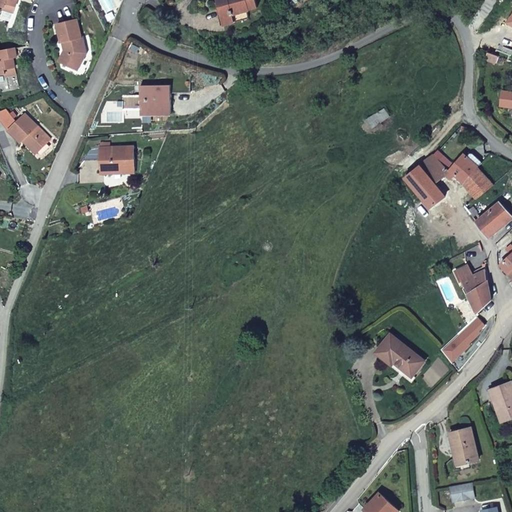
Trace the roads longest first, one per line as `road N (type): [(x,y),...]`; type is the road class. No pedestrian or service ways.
road 1 (residential): [(511,153),(478,128),(466,106),(467,44),(457,21),(439,10),(326,60),(248,71),(184,58),(125,24)]
road 2 (residential): [(87,113),(5,305),(0,365)]
road 3 (residential): [(416,421),(508,317)]
road 4 (residential): [(48,0),(35,47),(44,76),(87,113)]
road 5 (residential): [(332,511),(416,421)]
